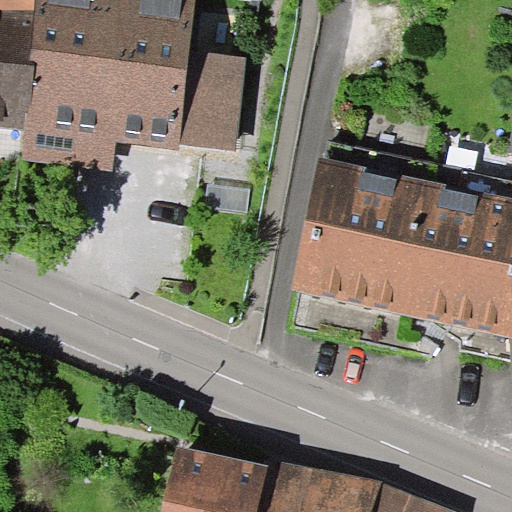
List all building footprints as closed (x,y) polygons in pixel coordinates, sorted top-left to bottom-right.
[(0,0),(0,128),(20,131),(28,0),(0,0)] [(28,0),(20,131),(22,131),(20,161),(68,167),(72,138),(223,154),(233,66),(182,60),(188,0),(28,0)] [(509,250),(511,230),(511,215),(427,198),(433,171),(324,149),(318,175),(316,174),(292,292),(511,340),(509,250)] [(373,511),(380,494),(336,486),(331,506),(257,490),(259,481),(175,462),(163,511),(373,511)] [(438,511),(382,490),(380,494),(373,511),(438,511)]
